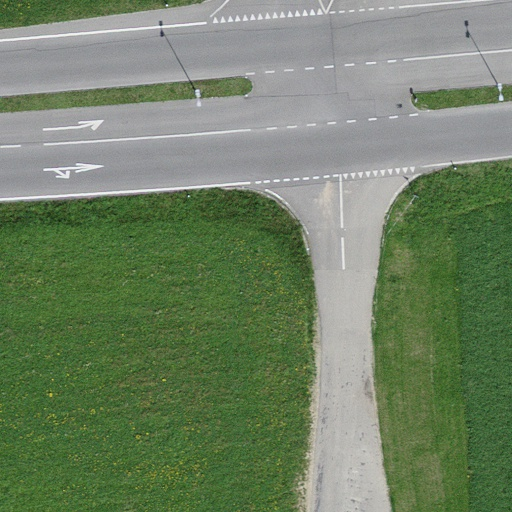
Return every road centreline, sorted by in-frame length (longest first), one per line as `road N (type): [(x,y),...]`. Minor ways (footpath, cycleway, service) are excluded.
road 1 (unclassified): [(349,511),(336,94)]
road 2 (primary): [(0,122),(336,94)]
road 3 (primary): [(336,94),(511,78)]
